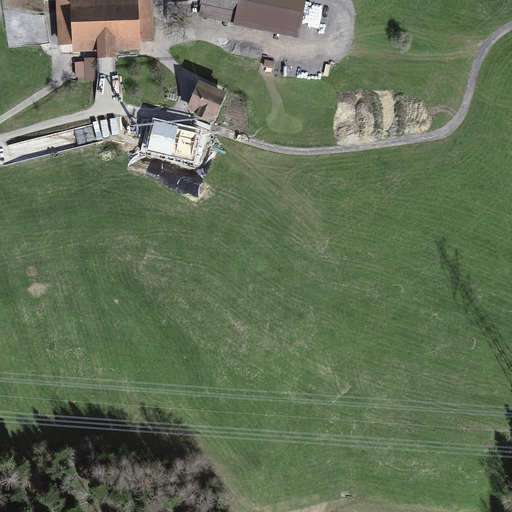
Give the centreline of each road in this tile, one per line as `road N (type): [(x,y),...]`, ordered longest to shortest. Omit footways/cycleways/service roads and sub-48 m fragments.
road 1 (track): [(511,27),(481,53),(453,127),(431,137),(294,150),(210,128)]
road 2 (unclassified): [(210,128),(108,110),(0,136)]
